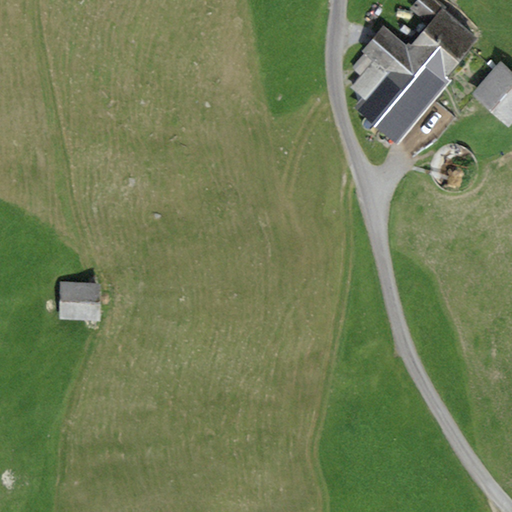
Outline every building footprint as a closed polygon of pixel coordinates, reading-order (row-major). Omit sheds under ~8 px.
[(358,107),(390,133),(407,112),(438,74),(470,33),(438,8),(441,4),(436,0),(413,0),(409,6),(428,21),(403,51),(378,31),(362,50),(375,60),(388,71),(366,99),(358,107)] [(352,88),(366,99),(388,71),(375,60),(352,88)] [(465,90),(499,118),(511,103),(511,86),(487,65),(465,90)] [(373,123),(368,118),(362,120),(360,126),(365,130),(371,129),(373,123)] [(373,133),(375,139),(382,140),(386,135),(384,129),(377,128),(373,133)] [(58,285),(58,316),(93,315),(93,285),(58,285)]
